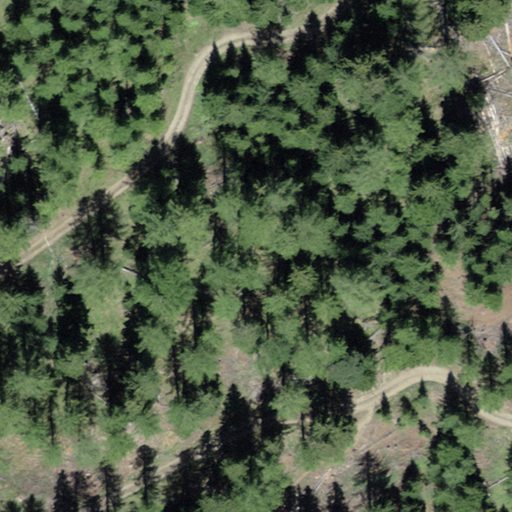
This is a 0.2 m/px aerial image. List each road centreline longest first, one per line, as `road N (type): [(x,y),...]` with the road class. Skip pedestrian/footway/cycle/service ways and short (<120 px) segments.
road 1 (track): [(349,0),(333,15),(208,51),(189,83),(185,124),(0,271)]
road 2 (track): [(108,511),(401,374),(511,409)]
